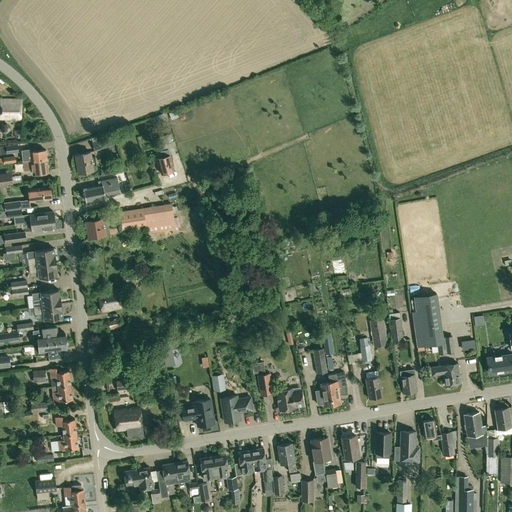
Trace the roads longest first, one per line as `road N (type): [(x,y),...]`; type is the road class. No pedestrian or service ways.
road 1 (residential): [(98,457),(511,390)]
road 2 (residential): [(0,65),(37,99),(61,152),(98,457)]
